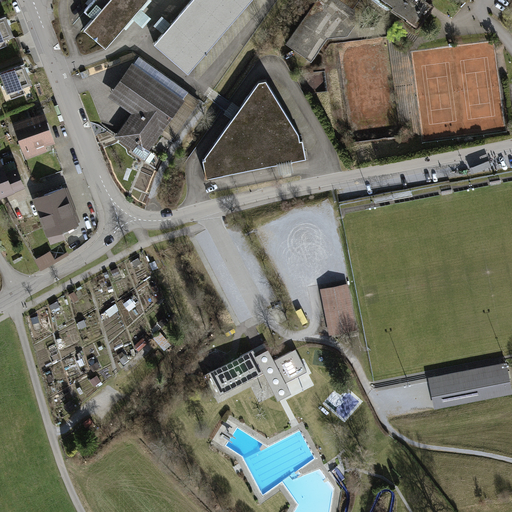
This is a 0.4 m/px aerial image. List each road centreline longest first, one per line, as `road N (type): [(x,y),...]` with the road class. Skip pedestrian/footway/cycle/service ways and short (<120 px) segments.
road 1 (residential): [(123,218),(176,218),(511,144)]
road 2 (residential): [(123,218),(74,122),(34,0)]
road 3 (unknown): [(271,0),(195,87),(135,36)]
road 4 (residential): [(13,299),(59,464)]
road 5 (track): [(383,418),(429,450),(511,462)]
road 6 (residential): [(13,299),(104,244),(123,218)]
